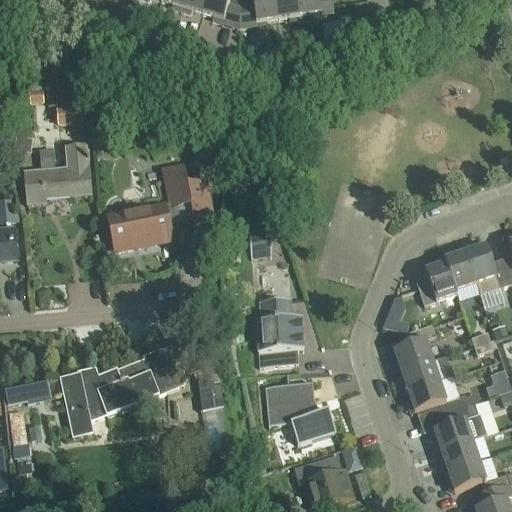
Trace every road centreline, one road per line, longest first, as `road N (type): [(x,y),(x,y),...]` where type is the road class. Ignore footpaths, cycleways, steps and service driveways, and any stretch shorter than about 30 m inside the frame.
road 1 (residential): [(402,503),(360,351),(406,240),(511,206)]
road 2 (residential): [(42,20),(67,13),(184,55),(231,63),(371,41),(379,0)]
road 3 (unclassified): [(0,330),(203,307)]
